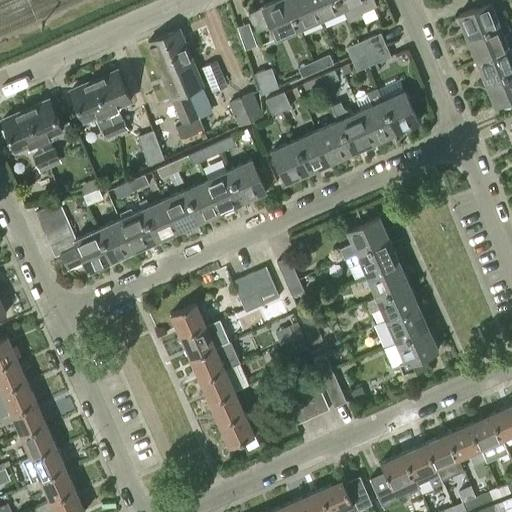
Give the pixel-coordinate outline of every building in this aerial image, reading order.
[(286,0),(273,0),(262,5),(247,12),(257,33),(272,26),(277,38),(299,28),(286,0)] [(321,18),(313,0),(286,0),(299,28),(321,18)] [(343,8),(339,0),(313,0),(321,18),(343,8)] [(339,0),(343,8),(349,21),(350,20),(349,17),(376,5),(373,0),(339,0)] [(459,17),(467,37),(498,24),(489,4),(498,0),(469,0),(473,8),(457,15),(458,17),(459,17)] [(498,24),(467,37),(476,59),(507,47),(502,34),(508,31),(504,21),(498,24)] [(163,35),(196,114),(208,109),(198,87),(202,85),(179,28),(163,35)] [(362,54),(385,44),(379,31),(356,41),(362,54)] [(196,114),(163,35),(147,41),(171,98),(181,121),(196,114)] [(362,54),(356,41),(344,47),(349,59),(362,54)] [(385,44),(362,54),(367,66),(390,56),(385,44)] [(511,58),(507,47),(476,59),(485,82),(511,70),(511,58)] [(312,61),(316,70),(333,63),(329,53),(312,61)] [(367,66),(362,54),(349,59),(355,72),(367,66)] [(213,61),(202,62),(204,81),(215,80),(213,61)] [(316,70),(312,61),(298,67),(302,76),(316,70)] [(271,67),(267,68),(254,73),(261,94),(278,87),(271,67)] [(334,69),(319,76),(323,85),(338,78),(334,69)] [(94,80),(118,134),(129,129),(123,117),(122,118),(119,112),(119,111),(117,106),(130,101),(117,70),(94,80)] [(511,70),(485,82),(493,102),(494,104),(511,97),(511,70)] [(323,85),(319,76),(303,83),(307,92),(323,85)] [(118,134),(94,80),(70,90),(83,121),(97,115),(97,116),(95,117),(101,132),(105,134),(106,139),(118,134)] [(395,132),(381,100),(375,88),(365,92),(371,105),(359,110),(373,142),(395,132)] [(395,132),(415,123),(416,123),(418,122),(404,90),(381,100),(395,132)] [(274,95),(281,111),(291,107),(284,91),(274,95)] [(262,115),(251,92),(229,102),(239,125),(262,115)] [(281,111),(274,95),(265,99),(272,115),(281,111)] [(25,109),(41,144),(50,140),(48,135),(62,129),(49,99),(25,109)] [(41,144),(25,109),(2,119),(16,150),(29,144),(31,149),(41,144)] [(373,142),(359,110),(337,120),(351,151),(373,142)] [(351,151),(337,120),(315,129),(330,161),(351,151)] [(153,129),(152,130),(137,135),(148,165),(164,158),(153,129)] [(330,161),(315,129),(293,139),(308,171),(330,161)] [(217,141),(221,151),(236,144),(232,135),(217,141)] [(308,171),(293,139),(271,148),(286,181),(289,180),(308,171)] [(221,151),(217,141),(195,151),(199,161),(221,151)] [(44,150),(51,166),(62,161),(55,145),(44,150)] [(51,166),(44,150),(33,155),(40,170),(51,166)] [(195,151),(172,161),(177,171),(199,161),(195,151)] [(229,168),(243,200),(262,191),(263,192),(265,191),(251,158),(229,168)] [(177,171),(172,161),(157,168),(161,178),(177,171)] [(229,168),(207,178),(221,210),(243,200),(229,168)] [(129,180),(133,190),(149,183),(144,173),(129,180)] [(221,210),(207,178),(185,188),(199,220),(221,210)] [(133,190),(129,180),(113,187),(117,197),(133,190)] [(103,197),(99,188),(98,188),(83,195),(86,204),(103,197)] [(185,188),(163,198),(177,230),(199,220),(185,188)] [(177,230),(163,198),(141,208),(155,240),(177,230)] [(40,221),(64,210),(59,200),(35,211),(40,221)] [(155,240),(141,208),(119,217),(133,250),(155,240)] [(64,210),(40,221),(45,232),(69,221),(64,210)] [(356,253),(390,238),(380,216),(346,230),(352,243),(341,248),(344,257),(356,252),(356,253)] [(119,217),(97,227),(111,259),(133,250),(119,217)] [(69,221),(45,232),(50,244),(74,232),(69,221)] [(74,232),(50,244),(55,255),(61,253),(67,268),(85,260),(89,270),(92,269),(92,268),(111,259),(97,227),(76,237),(74,232)] [(356,252),(344,257),(349,267),(351,266),(356,279),(366,275),(399,260),(390,238),(356,253),(356,252)] [(285,285),(298,279),(288,256),(275,261),(285,285)] [(399,260),(366,275),(376,297),(409,282),(399,260)] [(265,265),(254,270),(267,302),(279,297),(265,265)] [(267,302),(254,270),(243,275),(256,307),(267,302)] [(256,307),(243,275),(231,280),(245,312),(256,307)] [(298,279),(285,285),(290,295),(303,290),(298,279)] [(419,304),(409,282),(376,297),(386,319),(419,304)] [(179,336),(206,324),(196,301),(169,313),(179,336)] [(419,304),(386,319),(373,324),(382,346),(395,340),(395,341),(428,326),(419,304)] [(306,328),(316,324),(308,307),(298,311),(306,328)] [(286,340),(302,333),(293,314),(284,319),(287,325),(280,329),(285,340),(286,340)] [(216,346),(206,324),(179,336),(189,358),(216,346)] [(322,339),(316,324),(306,328),(312,343),(322,339)] [(438,348),(428,326),(395,341),(404,360),(398,362),(397,363),(404,375),(428,365),(423,355),(438,348)] [(302,333),(286,340),(292,354),(308,347),(302,333)] [(0,364),(17,357),(7,334),(0,337),(0,364)] [(226,367),(216,346),(189,358),(199,379),(226,367)] [(319,375),(333,369),(327,355),(313,361),(319,375)] [(27,379),(17,357),(0,364),(0,389),(0,390),(27,379)] [(226,367),(199,379),(209,401),(236,389),(226,367)] [(333,369),(319,375),(333,407),(347,401),(333,369)] [(315,378),(292,388),(297,398),(308,393),(319,388),(315,378)] [(27,379),(0,390),(10,412),(36,401),(27,379)] [(365,397),(361,387),(351,392),(356,401),(365,397)] [(292,388),(281,393),(285,403),(297,398),(292,388)] [(319,388),(308,393),(317,415),(329,409),(319,388)] [(245,411),(236,389),(209,401),(219,423),(245,411)] [(308,393),(297,398),(306,419),(317,415),(308,393)] [(297,398),(285,403),(294,424),(295,424),(306,419),(297,398)] [(46,423),(36,401),(10,412),(20,435),(46,423)] [(511,402),(490,412),(502,438),(511,433),(511,402)] [(255,434),(245,411),(219,423),(229,446),(255,434)] [(490,412),(468,422),(480,448),(502,438),(490,412)] [(468,422),(446,432),(458,458),(469,453),(474,464),(485,459),(480,448),(468,422)] [(56,445),(46,423),(20,435),(29,457),(56,445)] [(458,458),(446,432),(424,442),(436,467),(458,458)] [(436,467),(424,442),(402,451),(414,477),(436,467)] [(56,445),(29,457),(39,479),(65,467),(56,445)] [(386,475),(372,481),(380,499),(394,493),(391,487),(414,477),(402,451),(380,461),(386,475)] [(75,489),(65,467),(39,479),(49,501),(75,489)] [(319,488),(329,511),(356,511),(359,511),(355,503),(370,497),(366,488),(365,488),(349,495),(342,478),(319,488)] [(511,490),(511,480),(503,485),(506,493),(511,490)] [(477,494),(481,503),(492,499),(489,490),(488,490),(484,481),(473,485),(477,494)] [(329,511),(319,488),(297,498),(303,511),(329,511)] [(85,511),(75,489),(49,501),(37,506),(39,511),(50,511),(53,511),(85,511)] [(481,503),(477,494),(462,501),(465,509),(481,503)] [(303,511),(297,498),(275,507),(277,511),(303,511)] [(0,508),(1,511),(11,511),(7,503),(0,505),(0,508)]
